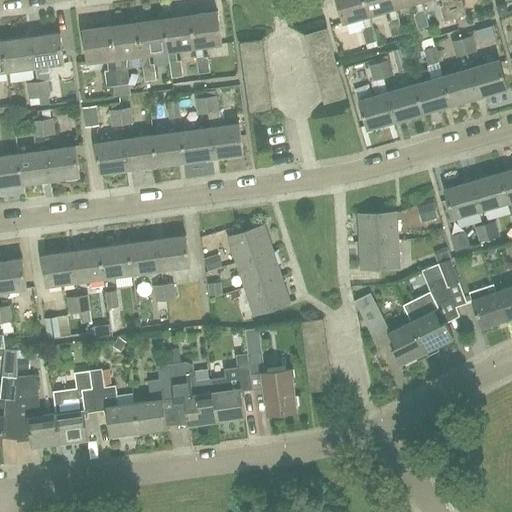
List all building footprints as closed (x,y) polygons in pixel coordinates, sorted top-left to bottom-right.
[(370,15),(371,15),(366,0),(337,0),(344,23),(362,17),(370,15)] [(366,0),(371,15),(388,10),(396,8),(393,0),(366,0)] [(458,1),(451,3),(455,19),(466,15),(461,0),(458,1)] [(455,19),(451,3),(443,5),(440,6),(444,22),(455,19)] [(504,3),(497,5),(500,14),(509,11),(507,4),(504,3)] [(191,17),(195,47),(203,46),(223,43),(218,11),(191,15),(191,17)] [(414,14),(418,29),(429,26),(425,11),(417,13),(414,14)] [(167,20),(170,50),(176,50),(195,47),(191,17),(167,20)] [(392,37),(403,33),(399,18),(391,20),(388,21),(392,37)] [(149,53),(168,51),(170,50),(167,20),(139,24),(143,54),(141,54),(145,82),(157,80),(154,64),(151,65),(149,53)] [(119,85),(130,84),(128,69),(131,68),(129,56),(141,54),(143,54),(139,24),(111,28),(117,69),(119,85)] [(107,59),(115,58),(111,28),(111,26),(84,30),(89,62),(107,59)] [(362,29),(366,44),(377,41),(373,26),(365,28),(362,29)] [(308,47),(331,40),(327,28),(305,35),(308,47)] [(32,36),(36,67),(39,81),(48,80),(51,79),(49,65),(65,63),(61,32),(32,36)] [(463,38),(467,54),(478,51),(473,35),(463,38)] [(8,70),(36,67),(32,36),(4,40),(8,70)] [(242,54),(265,51),(263,38),(240,42),(242,54)] [(456,57),(467,54),(463,38),(452,41),(456,57)] [(0,71),(8,70),(4,40),(0,40),(0,71)] [(311,58),(334,51),(331,40),(308,47),(311,58)] [(428,65),(439,62),(435,46),(424,49),(428,65)] [(243,66),(267,62),(265,51),(242,54),(243,66)] [(315,69),(338,63),(334,51),(311,58),(315,69)] [(205,57),(197,58),(199,74),(210,72),(208,56),(205,57)] [(384,78),(394,75),(390,59),(379,62),(384,78)] [(500,59),(481,64),(471,67),(479,96),(508,88),(500,59)] [(170,62),(172,78),(184,76),(181,60),(170,62)] [(245,77),(268,74),(267,62),(243,66),(245,77)] [(373,81),(384,78),(379,62),(369,65),(373,81)] [(318,81),(341,74),(338,63),(315,69),(318,81)] [(452,104),(479,96),(471,67),(443,75),(452,104)] [(107,87),(119,85),(117,69),(109,70),(105,71),(107,87)] [(247,89),(270,86),(268,74),(245,77),(247,89)] [(322,92),(344,85),(341,74),(318,81),(322,92)] [(424,112),(452,104),(443,75),(416,83),(424,112)] [(41,97),(51,96),(48,80),(39,81),(41,97)] [(39,105),(39,98),(41,97),(39,81),(27,83),(29,99),(30,99),(31,106),(39,105)] [(397,120),(424,112),(416,83),(388,91),(397,120)] [(325,104),(348,97),(344,85),(322,92),(325,104)] [(248,101),(272,98),(270,86),(247,89),(248,101)] [(369,128),(397,120),(388,91),(360,99),(369,128)] [(206,97),(208,113),(219,112),(217,95),(206,97)] [(198,115),(208,113),(206,97),(196,98),(198,115)] [(250,113),(273,110),(272,98),(248,101),(250,113)] [(169,118),(181,117),(179,101),(167,102),(169,118)] [(0,113),(12,111),(11,104),(0,105),(0,113)] [(86,127),(100,125),(97,106),(83,107),(86,127)] [(123,125),(134,123),(131,107),(121,109),(123,125)] [(112,127),(123,125),(121,109),(110,110),(112,127)] [(46,136),(56,134),(54,118),(44,119),(46,136)] [(46,136),(44,119),(32,121),(34,137),(45,136),(46,136)] [(210,127),(207,127),(211,157),(245,153),(241,122),(222,125),(210,127)] [(184,161),(211,157),(207,127),(179,131),(184,161)] [(294,128),(275,130),(276,139),(295,137),(294,128)] [(156,165),(184,161),(179,131),(152,135),(156,165)] [(129,169),(156,165),(152,135),(125,139),(129,169)] [(101,173),(129,169),(125,139),(97,143),(101,173)] [(52,180),(81,176),(77,146),(48,150),(52,180)] [(19,154),(23,184),(52,180),(48,150),(19,154)] [(0,186),(23,184),(19,154),(0,156),(0,186)] [(509,201),(511,200),(511,169),(501,172),(509,201)] [(482,209),(509,201),(501,172),(474,180),(482,209)] [(454,217),(482,209),(474,180),(446,188),(454,217)] [(434,202),(418,207),(422,222),(438,217),(434,202)] [(361,240),(399,238),(398,211),(360,212),(361,240)] [(496,221),(486,223),(491,239),(501,236),(496,221)] [(491,239),(486,223),(475,227),(480,242),(491,239)] [(237,262),(274,250),(265,224),(229,236),(237,262)] [(162,269),(191,266),(187,235),(158,239),(162,269)] [(362,267),(400,265),(399,238),(361,240),(362,267)] [(133,273),(162,269),(158,239),(129,243),(133,273)] [(105,277),(133,273),(129,243),(101,247),(105,277)] [(76,281),(105,277),(101,247),(72,251),(76,281)] [(438,263),(451,258),(447,247),(434,252),(438,263)] [(245,288),(282,276),(274,250),(237,262),(245,288)] [(47,285),(76,281),(72,251),(43,255),(47,285)] [(209,271),(223,266),(219,254),(205,259),(209,271)] [(0,291),(28,287),(23,257),(0,260),(0,291)] [(449,286),(460,282),(451,259),(440,263),(449,286)] [(449,286),(440,263),(434,265),(422,270),(426,280),(430,291),(436,304),(437,303),(452,297),(448,287),(449,286)] [(280,319),(276,307),(290,302),(282,276),(245,288),(253,314),(259,312),(263,324),(280,319)] [(174,282),(164,284),(166,300),(177,298),(174,282)] [(208,284),(210,296),(223,294),(221,282),(208,284)] [(497,290),(494,283),(469,291),(481,327),(506,319),(497,290)] [(166,300),(164,284),(153,285),(155,301),(166,300)] [(511,285),(497,290),(506,319),(511,316),(511,285)] [(108,308),(119,307),(117,290),(106,292),(108,308)] [(403,305),(404,307),(411,320),(412,320),(429,353),(439,348),(437,344),(453,336),(445,319),(440,322),(435,311),(439,309),(437,303),(436,304),(430,291),(403,305)] [(372,335),(388,327),(371,293),(355,301),(372,335)] [(83,324),(92,322),(89,294),(79,296),(83,324)] [(83,324),(79,296),(67,297),(70,315),(45,318),(48,338),(72,335),(70,322),(81,320),(82,324),(83,324)] [(11,305),(0,306),(3,323),(13,321),(11,305)] [(302,333),(325,330),(323,317),(300,320),(302,333)] [(418,359),(429,353),(412,320),(411,320),(390,331),(397,344),(392,347),(400,363),(416,355),(418,359)] [(248,354),(253,390),(254,390),(254,389),(265,388),(269,414),(296,410),(296,406),(298,406),(297,396),(294,396),(292,381),(292,378),(294,378),(293,369),(290,370),(290,368),(264,372),(261,352),(258,328),(245,330),(248,354)] [(303,345),(327,342),(325,330),(302,333),(303,345)] [(113,347),(121,352),(127,343),(120,338),(113,347)] [(305,357),(328,354),(327,342),(303,345),(305,357)] [(168,350),(170,364),(181,362),(179,348),(168,350)] [(218,421),(246,417),(242,391),(253,390),(248,354),(236,355),(238,369),(228,370),(230,389),(214,391),(218,421)] [(306,368),(330,366),(328,354),(305,357),(306,368)] [(19,359),(19,369),(30,369),(30,359),(19,359)] [(139,432),(135,402),(118,405),(116,386),(113,386),(111,369),(110,369),(110,366),(105,362),(100,362),(101,368),(90,370),(90,371),(93,389),(96,411),(108,409),(112,436),(139,432)] [(170,364),(175,400),(179,425),(189,424),(190,425),(218,421),(214,391),(212,378),(195,381),(194,376),(183,377),(181,362),(170,364)] [(139,432),(168,428),(164,402),(175,400),(170,364),(158,366),(160,380),(150,382),(152,400),(135,402),(139,432)] [(308,380),(331,377),(330,366),(306,368),(308,380)] [(54,393),(61,442),(90,438),(89,437),(99,436),(90,370),(81,371),(84,390),(54,393)] [(18,385),(18,377),(3,375),(1,398),(0,397),(0,443),(2,444),(4,421),(18,422),(18,411),(18,385)] [(61,442),(57,413),(41,415),(35,375),(18,377),(18,385),(18,411),(18,422),(30,421),(32,440),(33,446),(61,442)] [(309,393),(333,390),(331,377),(308,380),(309,393)]
